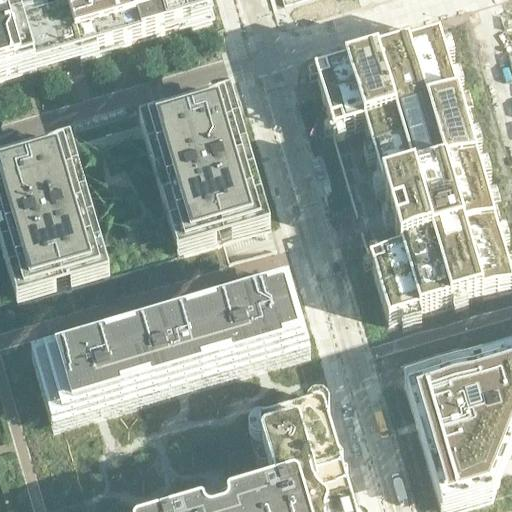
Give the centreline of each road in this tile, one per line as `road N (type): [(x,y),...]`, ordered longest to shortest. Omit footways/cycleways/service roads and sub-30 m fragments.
road 1 (residential): [(266,57),(398,511)]
road 2 (residential): [(0,135),(266,57)]
road 3 (residential): [(266,57),(462,0)]
